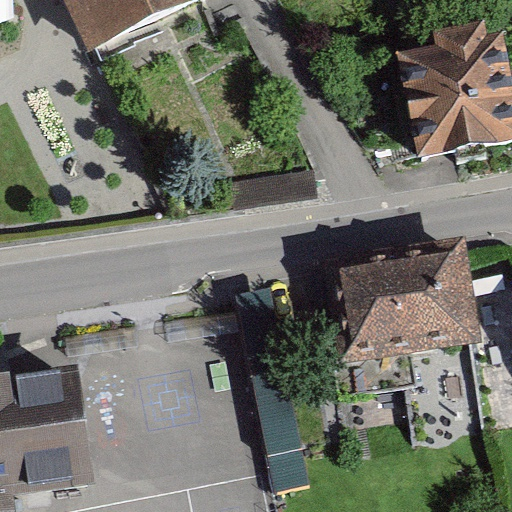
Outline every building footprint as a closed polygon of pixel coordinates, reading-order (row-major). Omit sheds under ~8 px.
[(0,0),(0,25),(17,16),(10,0),(0,0)] [(67,0),(90,53),(212,0),(67,0)] [(432,64),(403,68),(417,165),(511,151),(511,115),(501,45),(478,48),(477,36),(429,43),(432,64)] [(465,250),(324,276),(341,370),(482,344),(465,250)] [(270,285),(233,293),(276,496),(313,488),(270,285)] [(78,379),(0,389),(0,504),(92,493),(78,379)]
